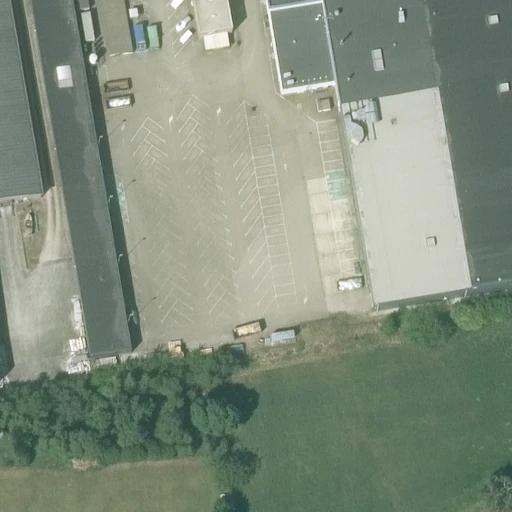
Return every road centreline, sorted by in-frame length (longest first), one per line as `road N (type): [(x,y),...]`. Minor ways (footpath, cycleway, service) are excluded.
road 1 (unknown): [(260,77),(308,293),(282,316),(249,321),(210,88)]
road 2 (unknown): [(249,321),(156,333),(118,134),(130,107),(210,88)]
